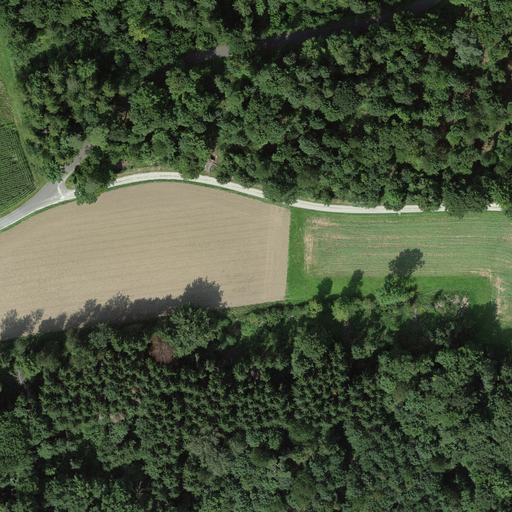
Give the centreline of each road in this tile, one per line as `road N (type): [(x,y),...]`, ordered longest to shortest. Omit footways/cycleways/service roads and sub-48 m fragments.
road 1 (unclassified): [(0,222),(33,209),(130,97),(199,55),(344,27),(430,0)]
road 2 (track): [(511,212),(322,210),(187,178),(122,182),(33,209)]
